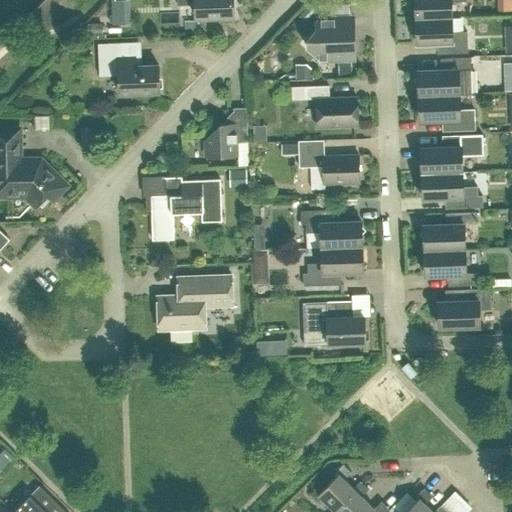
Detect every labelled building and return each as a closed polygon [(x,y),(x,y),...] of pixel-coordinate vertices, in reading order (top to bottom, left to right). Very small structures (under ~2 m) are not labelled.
[(177,0),(178,5),(196,4),(196,18),(233,16),(232,0),(177,0)] [(452,17),(451,1),(466,1),(465,0),(415,0),(416,18),(452,17)] [(351,40),(350,16),(320,17),(316,21),(316,29),(307,39),(307,47),(319,59),(327,59),(332,53),(339,60),(355,60),(355,40),(351,40)] [(467,41),(453,41),(452,17),(416,18),(417,43),(442,42),(443,53),(468,52),(467,41)] [(93,24),(93,35),(104,35),(104,24),(93,24)] [(158,64),(137,65),(136,42),(98,43),(100,76),(119,75),(119,93),(159,92),(158,64)] [(289,56),(289,69),(304,70),(304,57),(289,56)] [(460,94),(459,69),(471,69),(470,57),(445,58),(446,69),(418,70),(419,95),(460,94)] [(318,127),(358,125),(357,96),(329,97),(329,85),(292,87),(292,99),(316,98),(318,127)] [(475,109),(460,109),(460,94),(419,95),(420,120),(448,119),(448,131),(475,130),(475,109)] [(220,125),(206,140),(206,155),(236,154),(236,142),(248,142),(246,107),(234,108),(234,124),(220,125)] [(17,154),(19,154),(19,129),(7,129),(7,126),(0,125),(0,153),(2,154),(2,166),(0,166),(0,192),(2,196),(26,195),(37,206),(47,195),(52,200),(67,185),(48,166),(47,168),(38,159),(17,160),(17,154)] [(462,171),(461,147),(483,146),(483,134),(448,135),(449,147),(421,148),(422,173),(462,171)] [(360,182),(359,154),(324,155),(324,140),(298,141),(299,167),(323,166),(324,184),(360,182)] [(477,186),(463,187),(462,171),(422,173),(422,198),(450,197),(451,208),(483,207),(482,195),(478,195),(477,186)] [(165,194),(151,195),(152,240),(174,239),(173,212),(201,212),(202,221),(222,221),(220,179),(182,180),(182,176),(164,177),(165,194)] [(306,233),(321,232),(321,247),(362,246),(361,221),(333,222),(333,209),(301,211),(301,224),(306,223),(306,233)] [(465,248),(464,224),(476,223),(476,212),(451,212),(451,224),(423,225),(424,250),(465,248)] [(0,230),(0,249),(10,239),(0,230)] [(335,272),(363,271),(362,246),(321,247),(322,263),(307,263),(308,273),(303,273),(304,286),(336,284),(335,272)] [(425,275),(453,274),(453,285),(478,284),(478,273),(466,273),(465,248),(424,250),(425,275)] [(232,275),(178,276),(178,294),(158,295),(159,329),(171,329),(171,339),(175,341),(190,341),(194,338),(194,328),(206,327),(205,306),(233,305),(232,275)] [(466,300),(438,301),(439,327),(480,325),(479,310),(491,309),(491,288),(466,289),(466,300)] [(352,300),(316,302),(307,302),(304,306),(305,329),(308,331),(327,331),(328,343),(365,342),(365,316),(352,317),(352,300)] [(343,464),(336,471),(338,473),(318,494),(336,511),(356,491),(353,488),(344,479),(351,472),(343,464)] [(370,511),(374,508),(361,496),(368,489),(360,481),(353,488),(356,491),(336,511),(335,511),(370,511)] [(66,511),(40,485),(30,495),(13,511),(66,511)] [(416,495),(419,498),(404,511),(433,511),(425,503),(432,496),(424,488),(416,495)]
